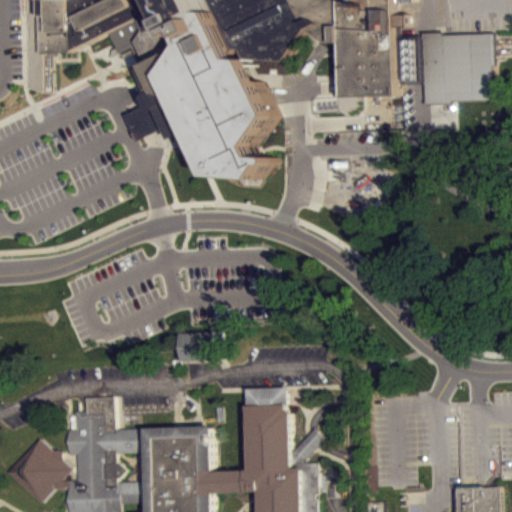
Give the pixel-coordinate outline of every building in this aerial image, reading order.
[(44,0),(419,0),(420,1),(401,2),(404,94),(349,95),(348,41),(331,42),(311,29),(290,60),(254,59),(283,117),(265,146),(268,153),(283,154),(283,161),(276,160),(267,176),(221,173),(189,109),(184,98),(179,101),(156,95),(135,47),(122,52),(112,32),(75,51),(44,52),(44,0)] [(427,31),(429,103),(456,102),(456,98),(496,97),(495,63),(499,63),(498,32),(448,33),(448,30),(427,31)] [(185,332),(186,361),(221,359),(220,330),(185,332)] [(251,388),(254,469),(218,470),(219,492),(259,491),(264,491),(265,511),(322,511),(322,500),(319,497),(318,493),(321,492),(320,461),(309,462),(309,457),(328,437),(316,428),(296,450),(295,434),(295,432),(294,410),(292,410),(290,386),(251,388)] [(150,427),(151,451),(120,452),(120,462),(123,462),(130,469),(123,477),(120,477),(120,481),(152,480),(153,501),(125,502),(125,511),(73,511),(73,487),(66,487),(66,488),(57,488),(45,502),(12,471),(42,438),(56,450),(65,449),(65,459),(75,467),(66,479),(81,478),(80,453),(72,453),(72,428),(79,428),(78,411),(90,410),(90,412),(107,412),(108,431),(119,431),(118,428),(150,427)] [(150,427),(151,451),(152,480),(153,501),(153,511),(219,511),(219,492),(218,470),(215,424),(150,427)] [(506,511),(505,485),(502,485),(483,486),(461,487),(462,511),(506,511)]
